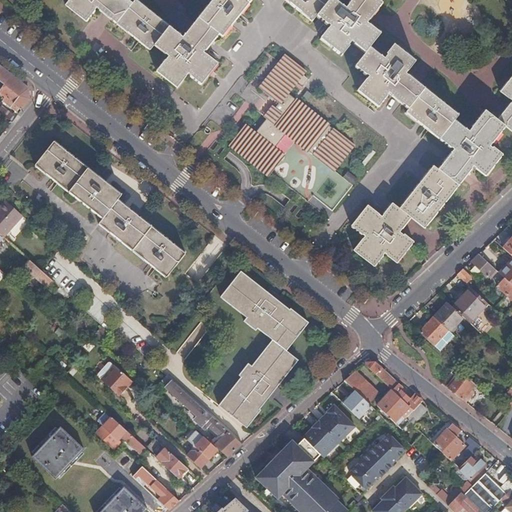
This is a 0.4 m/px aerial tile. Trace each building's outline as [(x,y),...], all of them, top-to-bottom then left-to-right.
[(155,46),(171,26),(137,0),(136,0),(134,3),(130,0),(72,0),(68,6),(89,23),(99,10),(151,51),(155,46)] [(318,15),(328,0),(213,0),(185,38),(171,26),(155,46),(169,58),(157,73),(178,90),(189,76),(202,86),(219,64),(205,53),(219,35),(222,37),(251,0),(288,0),(314,20),(318,15)] [(489,145),(504,126),(495,119),(484,110),(468,130),(454,118),(458,114),(405,72),(414,60),(393,43),(386,53),(387,55),(384,58),(370,47),(380,33),(367,23),(384,0),(353,0),(347,9),(336,0),(328,0),(318,15),(331,25),(322,37),(343,54),(353,40),(366,51),(356,64),(369,75),(358,89),(379,106),(390,91),(410,107),(408,110),(455,149),(439,169),(458,184),(473,166),(484,176),(501,155),(489,145)] [(232,145),(269,175),(285,156),(275,148),(288,133),(334,170),(354,144),(290,92),(299,80),(304,84),(309,78),(304,74),(306,70),(287,55),(262,87),(281,102),(256,133),(247,126),(232,145)] [(0,66),(0,81),(4,84),(0,89),(0,93),(3,96),(0,99),(8,105),(11,102),(17,107),(21,110),(29,100),(28,89),(0,66)] [(495,119),(504,126),(511,133),(511,73),(498,91),(510,100),(495,119)] [(0,113),(1,114),(12,122),(15,118),(11,114),(1,107),(0,108),(0,113)] [(11,114),(15,118),(21,110),(17,107),(11,114)] [(100,221),(166,276),(185,252),(118,199),(122,194),(54,141),(37,163),(103,217),(100,221)] [(423,227),(458,184),(439,169),(433,165),(400,208),(393,201),(382,215),(368,203),(351,223),(364,235),(353,249),(373,265),(384,252),(396,262),(414,241),(400,230),(410,216),(423,227)] [(6,201),(0,207),(0,233),(4,237),(23,216),(6,201)] [(511,257),(511,237),(503,248),(511,257)] [(511,286),(511,285),(499,274),(498,273),(497,272),(495,270),(478,255),(470,262),(475,266),(482,273),(488,279),(489,278),(497,285),(496,286),(511,301),(511,286)] [(499,274),(511,260),(510,258),(497,272),(498,273),(499,274)] [(511,259),(511,260),(499,274),(511,285),(511,284),(511,259)] [(55,283),(42,271),(29,260),(24,267),(47,288),(51,285),(53,286),(55,283)] [(482,273),(475,266),(470,271),(477,278),(482,273)] [(218,405),(246,427),(260,410),(259,409),(298,360),(287,351),(309,323),(291,308),(289,309),(241,270),(220,296),(247,317),(244,320),(256,330),(257,328),(272,340),(252,366),(248,363),(239,374),(241,377),(218,405)] [(462,270),(456,275),(466,284),(471,278),(462,270)] [(69,296),(60,288),(54,294),(63,303),(69,296)] [(463,318),(469,323),(487,304),(470,288),(452,307),(463,318)] [(449,333),(463,318),(452,307),(447,303),(434,318),(447,331),(449,333)] [(419,333),(433,346),(447,331),(434,318),(419,333)] [(109,332),(113,328),(106,321),(105,320),(101,325),(109,332)] [(70,332),(79,341),(87,332),(78,324),(70,332)] [(101,327),(93,335),(100,341),(107,333),(101,327)] [(114,337),(118,332),(113,328),(109,332),(110,333),(114,337)] [(433,346),(440,352),(454,337),(449,333),(447,331),(433,346)] [(27,378),(38,388),(49,376),(45,372),(53,363),(46,357),(38,366),(33,372),(27,378)] [(364,363),(363,364),(392,390),(413,410),(414,410),(420,404),(422,401),(413,393),(409,399),(395,387),(397,384),(380,370),(382,368),(374,362),(364,363)] [(130,380),(115,365),(114,366),(111,363),(109,363),(98,373),(98,375),(102,379),(101,380),(119,396),(127,388),(124,386),(130,380)] [(462,400),(474,385),(458,369),(443,385),(462,400)] [(356,370),(344,380),(355,392),(369,405),(378,395),(356,370)] [(214,445),(227,457),(236,449),(243,443),(171,380),(165,387),(205,424),(204,425),(206,428),(208,426),(219,436),(217,438),(218,439),(214,445)] [(413,410),(392,390),(377,407),(402,431),(410,422),(406,418),(410,413),(413,410)] [(355,392),(343,404),(358,419),(370,406),(369,405),(355,392)] [(410,422),(412,424),(417,419),(426,410),(420,404),(414,410),(413,410),(410,413),(406,418),(410,422)] [(302,438),(304,440),(320,456),(322,458),(354,427),(333,405),(326,412),(326,413),(311,428),(302,438)] [(140,453),(146,448),(111,416),(105,411),(96,421),(102,426),(117,440),(121,435),(140,453)] [(452,423),(433,444),(442,452),(456,438),(455,437),(461,431),(452,423)] [(33,459),(55,480),(84,450),(61,430),(33,459)] [(187,439),(192,445),(193,450),(191,450),(186,456),(199,468),(217,450),(195,430),(187,439)] [(388,434),(381,441),(390,450),(393,453),(398,458),(405,450),(388,434)] [(151,453),(178,478),(187,468),(160,443),(155,438),(146,448),(151,453)] [(456,438),(442,452),(450,460),(463,447),(456,438)] [(480,446),(471,439),(467,443),(471,447),(462,456),(467,460),(469,458),(480,446)] [(292,442),(266,467),(312,511),(345,511),(346,511),(336,502),(338,500),(306,470),(320,456),(304,440),(297,447),(292,442)] [(390,450),(381,441),(374,448),(372,445),(360,458),(362,460),(348,474),(365,490),(379,476),(380,478),(392,465),(391,464),(398,458),(393,453),(390,450)] [(467,460),(459,468),(458,469),(470,480),(485,465),(478,459),(474,464),(469,458),(467,460)] [(158,499),(169,510),(173,506),(180,500),(142,466),(132,476),(136,479),(140,476),(161,495),(158,499)] [(312,511),(266,467),(256,478),(277,500),(282,495),(299,511),(312,511)] [(488,511),(497,503),(500,500),(501,499),(511,489),(511,488),(511,487),(511,483),(509,481),(501,489),(485,474),(476,483),(472,487),(464,496),(461,493),(448,506),(453,511),(488,511)] [(394,488),(393,486),(381,498),(381,499),(382,500),(371,511),(403,511),(422,494),(405,477),(394,488)] [(429,487),(448,506),(461,493),(464,496),(472,487),(468,483),(459,492),(457,489),(448,497),(440,490),(439,491),(432,484),(429,487)] [(100,511),(144,511),(147,509),(123,487),(100,511)] [(511,511),(511,490),(511,489),(501,499),(500,500),(506,505),(505,507),(510,511),(511,511)] [(224,511),(247,511),(248,511),(235,499),(223,509),(225,511),(224,511)] [(56,511),(71,511),(62,503),(55,510),(56,511)]
